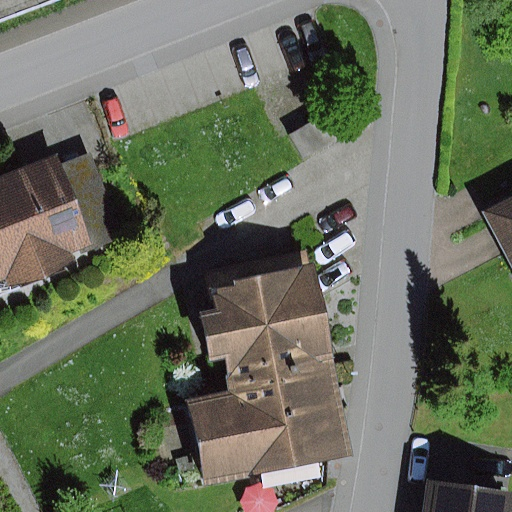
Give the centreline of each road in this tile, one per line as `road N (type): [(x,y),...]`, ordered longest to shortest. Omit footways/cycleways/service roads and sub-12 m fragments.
road 1 (residential): [(372,511),(415,153),(412,0)]
road 2 (residential): [(0,85),(225,0)]
